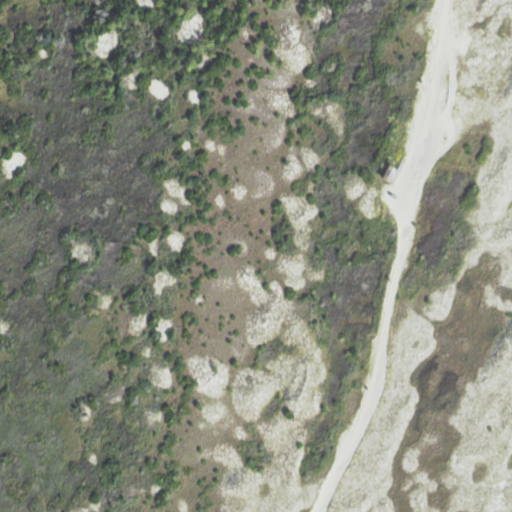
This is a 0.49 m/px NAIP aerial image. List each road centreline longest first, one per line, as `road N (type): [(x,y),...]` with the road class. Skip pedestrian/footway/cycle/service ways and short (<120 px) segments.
road 1 (track): [(317,511),(359,429),(375,372),(446,0)]
road 2 (track): [(403,247),(390,198),(428,101)]
